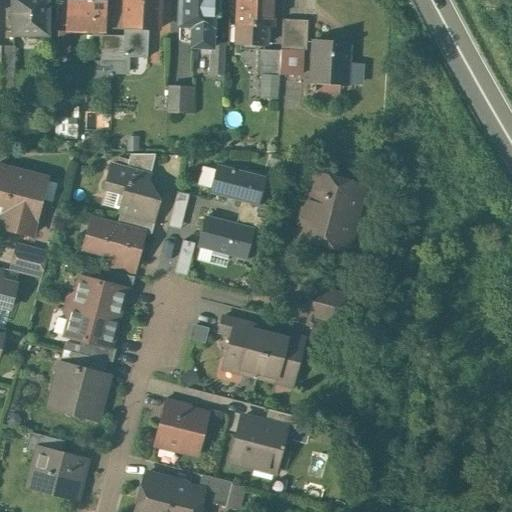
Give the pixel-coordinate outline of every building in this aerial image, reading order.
[(11,0),(11,35),(47,35),(47,0),(11,0)] [(105,0),(67,0),(67,16),(67,31),(83,31),(83,30),(104,30),(104,17),(105,0)] [(124,0),(123,27),(124,28),(148,29),(158,29),(159,0),(124,0)] [(178,0),(178,26),(192,26),(191,47),(211,48),(212,48),(212,43),(213,27),(214,17),(219,17),(220,0),(178,0)] [(272,0),(238,0),(237,25),(244,25),(243,43),(264,44),(265,26),(271,26),(272,0)] [(307,20),(282,19),(281,49),(306,50),(307,20)] [(124,28),(123,35),(113,35),(112,74),(124,74),(125,56),(146,57),(148,29),(124,28)] [(113,35),(101,35),(100,61),(96,61),(96,76),(112,77),(112,74),(113,35)] [(348,42),(314,40),(311,82),(345,84),(348,42)] [(225,43),(212,43),(212,48),(211,48),(210,73),(223,73),(225,43)] [(14,46),(0,45),(0,55),(0,72),(14,73),(14,46)] [(280,50),(258,49),(256,74),(279,75),(280,50)] [(191,88),(167,87),(166,111),(190,112),(191,88)] [(155,154),(130,153),(126,169),(148,175),(148,176),(149,177),(155,154)] [(126,169),(111,165),(104,188),(124,193),(119,212),(120,212),(117,223),(143,230),(143,231),(151,233),(155,218),(153,218),(158,201),(146,182),(148,176),(148,175),(126,169)] [(45,179),(0,166),(0,204),(5,206),(0,224),(15,228),(14,231),(31,235),(45,179)] [(264,178),(217,166),(210,193),(241,201),(258,205),(264,178)] [(362,186),(313,173),(297,236),(346,249),(362,186)] [(189,195),(177,192),(168,226),(180,229),(189,195)] [(241,201),(240,209),(255,213),(258,205),(241,201)] [(255,213),(240,209),(235,224),(253,229),(256,217),(257,213),(255,213)] [(117,223),(91,216),(86,239),(105,244),(103,252),(110,254),(106,269),(134,276),(137,263),(135,262),(143,231),(143,230),(117,223)] [(235,224),(205,217),(197,247),(212,251),(211,255),(227,259),(229,255),(245,259),(252,233),(253,229),(235,224)] [(263,236),(267,220),(256,217),(253,229),(252,233),(263,236)] [(194,244),(183,240),(174,273),(186,276),(194,244)] [(47,252),(16,244),(9,270),(40,278),(47,252)] [(106,269),(99,267),(96,281),(126,288),(126,289),(130,290),(134,276),(106,269)] [(96,281),(79,276),(75,292),(67,297),(65,304),(111,316),(114,305),(121,307),(126,289),(126,288),(96,281)] [(0,280),(0,305),(9,308),(15,284),(0,280)] [(346,296),(310,286),(303,312),(339,322),(346,296)] [(111,316),(65,304),(63,311),(68,319),(64,335),(81,340),(110,347),(111,347),(115,329),(108,327),(111,316)] [(248,323),(222,316),(218,332),(230,335),(244,339),(248,324),(248,323)] [(269,330),(248,324),(244,339),(230,335),(223,361),(239,365),(238,371),(257,376),(269,330)] [(336,333),(311,326),(306,344),(332,350),(336,333)] [(304,339),(269,330),(257,376),(276,381),(277,375),(293,379),(304,339)] [(110,347),(81,340),(77,353),(106,360),(112,362),(115,348),(111,347),(110,347)] [(77,353),(71,351),(67,365),(102,374),(106,360),(77,353)] [(67,365),(59,363),(52,391),(70,396),(66,411),(97,419),(101,402),(95,400),(102,374),(67,365)] [(191,403),(166,397),(163,411),(187,417),(189,409),(191,403)] [(298,416),(267,408),(264,422),(285,427),(284,435),(292,437),(298,416)] [(207,414),(189,409),(187,417),(163,411),(154,444),(180,450),(184,433),(201,437),(207,414)] [(264,422),(241,416),(229,460),(274,471),(284,435),(285,427),(264,422)] [(64,441),(29,432),(25,450),(35,452),(37,446),(61,452),(64,441)] [(61,452),(37,446),(35,452),(30,471),(43,474),(39,490),(76,500),(87,459),(61,452)] [(178,481),(145,472),(134,511),(201,511),(202,509),(198,505),(199,500),(202,491),(197,490),(179,485),(178,481)] [(231,482),(201,474),(197,490),(202,491),(199,500),(225,506),(231,482)]
